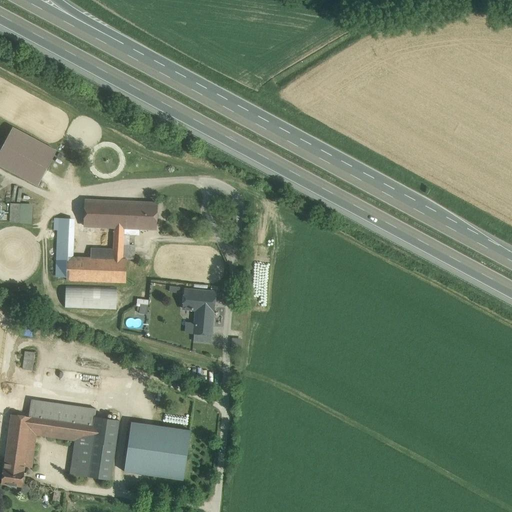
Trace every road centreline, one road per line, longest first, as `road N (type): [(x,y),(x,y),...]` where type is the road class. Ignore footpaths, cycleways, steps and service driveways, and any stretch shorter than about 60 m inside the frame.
road 1 (motorway): [(0,14),(511,289)]
road 2 (track): [(1,172),(50,195),(189,179),(236,195),(215,511)]
road 3 (motorway): [(511,261),(67,22)]
road 4 (track): [(232,265),(208,220),(200,169),(153,158),(0,73)]
road 5 (track): [(0,285),(112,335),(225,365)]
road 6 (track): [(115,491),(127,407),(28,392)]
road 7 (track): [(37,473),(215,507)]
